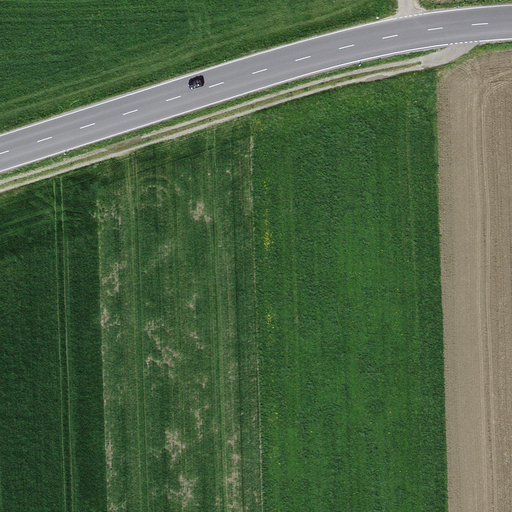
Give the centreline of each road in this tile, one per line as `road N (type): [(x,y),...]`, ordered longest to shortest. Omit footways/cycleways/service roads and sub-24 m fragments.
road 1 (secondary): [(0,152),(335,48),(511,21)]
road 2 (track): [(0,185),(298,91),(446,55),(473,23)]
